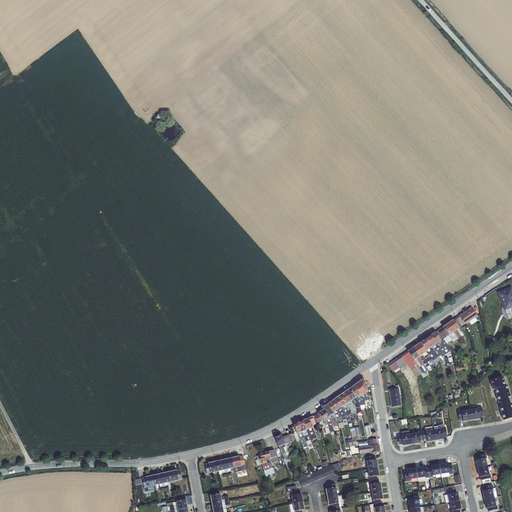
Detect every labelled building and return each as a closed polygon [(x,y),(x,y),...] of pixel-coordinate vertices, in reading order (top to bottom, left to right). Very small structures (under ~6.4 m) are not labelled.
[(511,288),(511,287),(497,292),(505,310),(509,309),(510,313),(511,312),(511,288)] [(472,307),(459,316),(464,323),(465,324),(477,315),(472,307)] [(459,328),(458,327),(453,320),(448,324),(453,331),(459,328)] [(443,327),(448,335),(453,331),(448,324),(443,327)] [(438,330),(446,344),(451,340),(453,342),(458,339),(453,331),(448,335),(443,327),(438,330)] [(459,328),(453,331),(458,339),(462,344),(465,341),(462,336),(464,335),(459,328)] [(436,344),(440,349),(442,348),(447,344),(446,344),(438,330),(435,333),(441,340),(436,344)] [(431,336),(436,344),(441,340),(435,333),(431,336)] [(431,336),(425,339),(431,347),(436,344),(431,336)] [(420,343),(426,351),(431,347),(425,339),(420,343)] [(419,357),(422,354),(426,352),(426,351),(420,343),(413,348),(419,357)] [(440,349),(436,344),(431,347),(438,357),(441,355),(442,357),(444,356),(444,355),(443,354),(440,349)] [(442,348),(447,353),(449,356),(452,353),(451,351),(451,350),(447,344),(442,348)] [(438,357),(431,347),(426,351),(426,352),(429,356),(432,359),(433,361),(438,357)] [(414,360),(419,357),(413,348),(408,351),(414,360)] [(401,355),(406,363),(410,368),(416,364),(414,360),(408,351),(401,355)] [(422,354),(419,357),(422,361),(424,364),(432,359),(429,356),(425,359),(422,354)] [(388,365),(393,372),(406,363),(401,355),(388,365)] [(414,360),(416,364),(422,373),(426,370),(422,365),(424,364),(422,361),(419,357),(414,360)] [(503,420),(511,418),(511,416),(507,386),(503,387),(501,377),(492,379),(498,417),(502,417),(503,420)] [(362,380),(354,385),(360,394),(361,396),(367,392),(365,381),(362,380)] [(349,389),(355,398),(355,397),(360,394),(354,385),(349,389)] [(390,398),(400,397),(398,388),(389,390),(390,398)] [(355,398),(349,389),(345,392),(351,401),(355,398)] [(351,401),(345,392),(340,395),(346,404),(351,401)] [(369,399),(367,392),(361,396),(364,400),(364,401),(369,399)] [(360,394),(355,397),(359,403),(360,406),(365,404),(364,401),(364,400),(361,396),(360,394)] [(341,407),(346,404),(340,395),(335,398),(341,407)] [(355,398),(351,401),(355,406),(356,412),(361,412),(360,406),(359,403),(355,397),(355,398)] [(401,405),(400,397),(390,398),(392,407),(401,405)] [(337,410),(341,407),(335,398),(331,401),(337,410)] [(327,404),(333,412),(337,410),(331,401),(327,404)] [(346,404),(350,409),(352,408),(355,406),(351,401),(346,404)] [(323,409),(328,417),(333,413),(333,412),(327,404),(322,407),(323,409)] [(347,417),(351,414),(350,409),(346,404),(341,407),(345,412),(346,415),(347,417)] [(341,416),(342,418),(346,415),(345,412),(341,407),(337,410),(341,416)] [(470,410),(471,420),(480,418),(480,417),(478,408),(470,410)] [(323,420),(324,421),(329,418),(328,417),(323,409),(318,413),(323,420)] [(333,413),(335,416),(337,419),(341,416),(337,410),(333,412),(333,413)] [(471,420),(470,410),(462,411),(461,411),(463,420),(463,421),(471,420)] [(319,423),(323,420),(318,413),(314,416),(318,423),(319,423)] [(329,418),(331,421),(333,427),(338,426),(336,419),(334,416),(335,416),(333,413),(328,417),(329,418)] [(312,417),(303,421),(307,430),(312,427),(312,426),(315,424),(312,417)] [(329,418),(324,421),(326,425),(328,424),(330,432),(334,431),(333,427),(331,421),(329,418)] [(298,423),(302,432),(306,430),(307,430),(303,421),(298,423)] [(298,423),(293,425),(297,434),(302,432),(298,423)] [(307,430),(306,430),(310,440),(317,438),(312,427),(307,430)] [(435,440),(444,439),(443,437),(442,429),(441,429),(438,429),(434,430),(433,430),(435,440)] [(302,432),(297,434),(303,448),(307,446),(305,441),(310,440),(306,430),(302,432)] [(427,442),(435,440),(433,430),(425,431),(426,440),(427,442)] [(411,444),(420,443),(420,441),(418,433),(410,434),(411,444)] [(403,445),(411,444),(410,434),(402,435),(401,435),(403,444),(403,445)] [(281,435),(275,438),(278,447),(285,444),(282,437),(281,435)] [(287,435),(282,437),(285,444),(290,442),(287,435)] [(351,438),(347,440),(349,447),(355,445),(355,448),(358,447),(356,441),(352,442),(351,438)] [(285,444),(278,447),(286,465),(290,464),(283,448),(284,447),(285,445),(285,444)] [(369,445),(358,446),(359,454),(380,451),(379,444),(378,445),(369,445)] [(274,450),(259,454),(261,459),(259,460),(261,465),(267,463),(267,462),(265,458),(269,457),(271,464),(278,461),(274,450)] [(231,458),(233,467),(242,466),(240,457),(239,456),(231,458)] [(240,457),(242,466),(233,467),(235,474),(239,473),(238,472),(248,470),(247,465),(245,465),(243,456),(240,457)] [(224,460),(226,469),(228,469),(233,467),(231,458),(224,460)] [(487,466),(486,458),(485,458),(477,460),(475,460),(477,469),(487,466)] [(216,461),(218,471),(222,470),(226,469),(224,460),(216,461)] [(374,460),(367,461),(368,469),(378,468),(376,460),(374,460)] [(216,461),(208,463),(210,473),(218,471),(216,461)] [(267,463),(261,465),(264,471),(272,468),(270,462),(267,463)] [(441,474),(449,473),(448,464),(448,463),(439,464),(441,474)] [(433,475),(441,474),(439,464),(430,465),(431,467),(432,475),(433,475)] [(451,464),(448,464),(449,473),(441,474),(441,477),(449,476),(449,474),(453,473),(451,464)] [(318,471),(298,479),(301,487),(334,472),(331,465),(322,469),(318,471)] [(487,466),(477,469),(479,477),(480,477),(489,475),(489,474),(487,466)] [(272,468),(264,471),(266,476),(275,472),(273,467),(272,468)] [(417,478),(426,477),(424,468),(424,467),(415,468),(417,478)] [(429,477),(427,467),(424,468),(426,477),(417,478),(418,481),(429,479),(429,477)] [(378,468),(368,469),(369,477),(377,476),(379,476),(378,468)] [(417,478),(415,468),(407,469),(407,471),(408,479),(409,479),(417,478)] [(177,470),(168,472),(171,481),(179,480),(177,470)] [(168,472),(161,474),(163,483),(167,482),(171,481),(168,472)] [(161,474),(153,476),(156,485),(163,483),(161,474)] [(153,476),(145,477),(147,486),(147,487),(155,485),(156,485),(153,476)] [(165,491),(163,483),(156,485),(155,485),(156,487),(159,486),(160,487),(159,487),(160,492),(165,491)] [(381,491),(380,483),(378,483),(370,485),(372,492),(381,491)] [(483,487),(483,491),(492,489),(494,497),(494,498),(497,497),(495,488),(493,488),(492,485),(483,487)] [(335,487),(328,489),(326,489),(327,497),(337,495),(336,487),(335,487)] [(484,500),(494,497),(492,489),(483,491),(482,491),(484,500)] [(381,491),(372,492),(373,500),(381,499),(383,499),(381,491)] [(449,503),(459,501),(457,492),(456,492),(447,494),(447,495),(449,503)] [(220,494),(210,495),(212,504),(221,502),(221,497),(220,494)] [(299,494),(292,495),(293,503),(303,502),(301,494),(299,494)] [(327,497),(329,505),(331,505),(339,503),(337,495),(327,497)] [(494,497),(484,500),(486,508),(487,508),(496,506),(494,498),(494,497)] [(409,500),(408,501),(409,509),(420,507),(418,499),(409,500)] [(186,500),(176,502),(177,505),(178,510),(187,508),(186,500)] [(449,503),(451,511),(460,509),(461,509),(459,501),(449,503)] [(212,504),(213,511),(223,509),(222,506),(221,502),(212,504)] [(302,510),(304,510),(303,502),(293,503),(293,504),(295,511),(302,510)] [(373,504),(370,505),(370,511),(375,511),(375,508),(382,507),(381,503),(373,504)]
